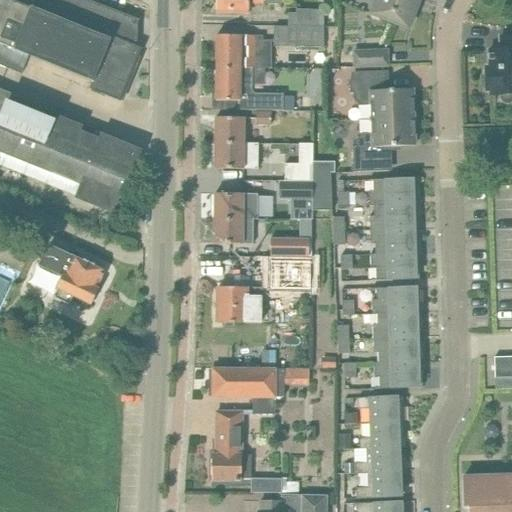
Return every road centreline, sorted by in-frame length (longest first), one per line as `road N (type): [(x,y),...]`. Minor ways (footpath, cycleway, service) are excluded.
road 1 (residential): [(433,511),(431,463),(458,383),(447,39),(458,0)]
road 2 (tertiary): [(144,511),(165,2)]
